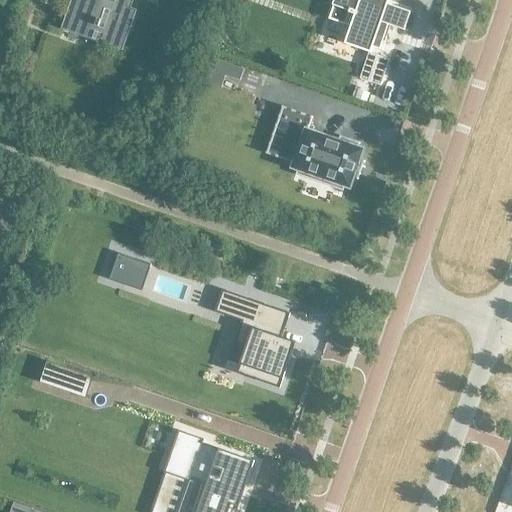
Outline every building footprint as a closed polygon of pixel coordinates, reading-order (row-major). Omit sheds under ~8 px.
[(115,0),(115,2),(107,0),(71,0),(61,29),(63,30),(65,22),(103,36),(101,41),(99,41),(99,42),(122,51),(137,10),(131,8),(133,0),(115,0)] [(388,25),(404,30),(411,12),(388,4),(389,0),(334,0),(332,5),(349,11),(349,13),(355,15),(345,44),(369,53),(371,53),(373,47),(380,49),(388,25)] [(369,53),(360,78),(380,85),(389,60),(371,53),(369,53)] [(217,64),(209,86),(210,86),(221,90),(229,68),(217,64)] [(270,143),(269,145),(267,152),(266,154),(268,154),(276,157),(277,158),(285,160),(287,161),(294,164),(293,168),(311,174),(310,177),(311,177),(330,183),(331,184),(331,181),(350,188),(363,150),(308,131),(313,117),(282,107),(276,127),(273,134),(272,136),(273,136),(270,143)] [(118,253),(111,276),(126,281),(133,259),(118,253)] [(223,290),(215,312),(242,321),(234,344),(246,348),(237,373),(280,388),(292,353),(278,348),(290,313),(223,290)] [(0,344),(0,367),(24,376),(32,355),(0,344)] [(177,455),(170,475),(191,482),(180,511),(228,511),(229,511),(230,511),(236,493),(235,493),(238,483),(222,478),(230,455),(202,445),(205,439),(179,430),(171,453),(177,455)] [(41,511),(14,502),(10,511),(41,511)]
